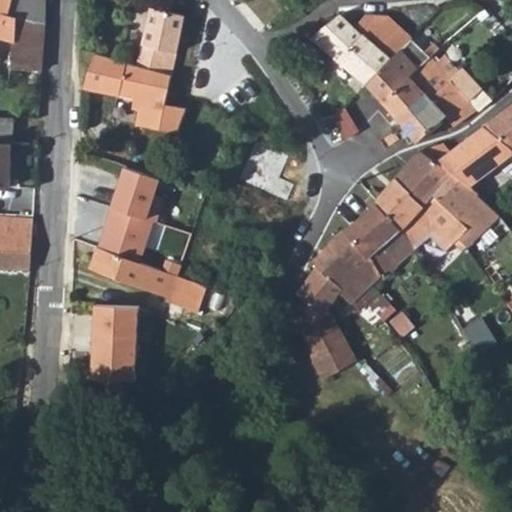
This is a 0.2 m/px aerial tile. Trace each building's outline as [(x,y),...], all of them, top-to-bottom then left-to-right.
[(12,68),(43,71),(47,24),(11,13),(12,0),(0,0),(0,35),(15,40),(12,68)] [(46,0),(12,0),(11,13),(47,24),(47,0),(46,0)] [(151,5),(138,64),(171,74),(185,13),(151,5)] [(313,34),(356,73),(349,81),(357,91),(366,83),(377,70),(387,60),(412,38),(411,37),(388,15),(365,12),(353,23),(339,11),(329,20),(313,34)] [(431,55),(412,38),(387,60),(377,70),(366,83),(383,99),(431,55)] [(136,124),(178,134),(187,107),(164,102),(171,74),(138,64),(94,51),(83,88),(134,98),(142,99),(140,108),(136,124)] [(435,62),(431,55),(383,99),(417,138),(445,115),(454,125),(475,106),(462,91),(470,84),(461,73),(458,75),(451,67),(453,64),(444,54),(435,62)] [(461,73),(453,64),(451,67),(458,75),(461,73)] [(133,107),(140,108),(142,99),(134,98),(133,107)] [(511,103),(484,124),(510,145),(511,146),(511,103)] [(345,106),(331,113),(343,137),(357,129),(345,106)] [(0,138),(12,139),(12,116),(0,115),(0,138)] [(450,152),(438,163),(467,191),(511,154),(511,146),(510,145),(484,124),(450,152)] [(0,186),(10,187),(11,167),(12,142),(0,141),(0,186)] [(450,152),(441,142),(423,148),(438,163),(450,152)] [(438,163),(423,148),(397,175),(425,204),(431,198),(474,240),(495,219),(472,195),(467,191),(438,163)] [(160,180),(123,167),(97,247),(141,264),(163,200),(155,196),(160,180)] [(286,200),(231,175),(223,195),(216,212),(269,237),(286,200)] [(401,228),(415,250),(432,233),(446,250),(457,240),(466,250),(469,245),(474,240),(431,198),(425,204),(397,175),(376,197),(378,200),(401,228)] [(294,184),(286,200),(269,237),(286,245),(307,214),(306,212),(313,192),(294,184)] [(398,263),(382,245),(401,228),(378,200),(369,208),(346,229),(372,257),(384,277),(399,264),(398,263)] [(0,267),(31,269),(33,219),(0,216),(0,267)] [(307,277),(298,292),(303,296),(324,311),(327,306),(340,289),(360,308),(367,301),(386,319),(395,311),(389,296),(380,289),(386,282),(384,277),(372,257),(346,229),(344,227),(312,260),(317,265),(307,277)] [(412,250),(414,252),(415,250),(401,228),(382,245),(398,263),(412,250)] [(198,313),(207,290),(141,264),(97,247),(90,267),(169,295),(168,300),(198,313)] [(359,359),(327,306),(324,311),(303,296),(294,312),(312,337),(329,375),(359,359)] [(468,323),(483,352),(501,343),(485,314),(468,323)]
